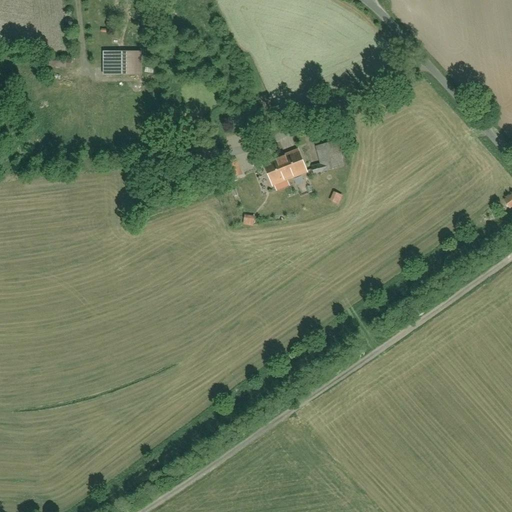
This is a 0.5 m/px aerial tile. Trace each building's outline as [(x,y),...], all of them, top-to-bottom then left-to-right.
[(104,54),(104,77),(146,78),(146,54),(104,54)] [(334,145),(317,148),(321,171),(338,168),(334,145)] [(267,164),(275,188),(311,176),(303,152),(267,164)] [(300,191),(304,200),(317,195),(313,185),(300,191)] [(511,193),(503,200),(511,211),(511,210),(511,193)] [(241,217),(241,225),(256,225),(256,217),(241,217)]
